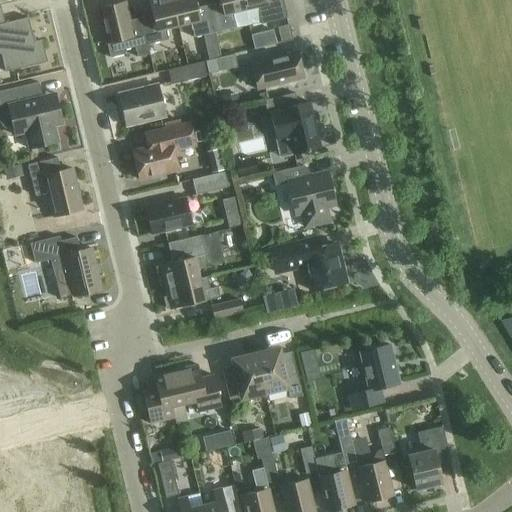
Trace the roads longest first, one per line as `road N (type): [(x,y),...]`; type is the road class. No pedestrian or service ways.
road 1 (residential): [(511,402),(395,252),(334,0)]
road 2 (residential): [(108,365),(130,291),(64,0)]
road 3 (residential): [(108,365),(307,321)]
road 4 (residential): [(142,511),(108,365)]
